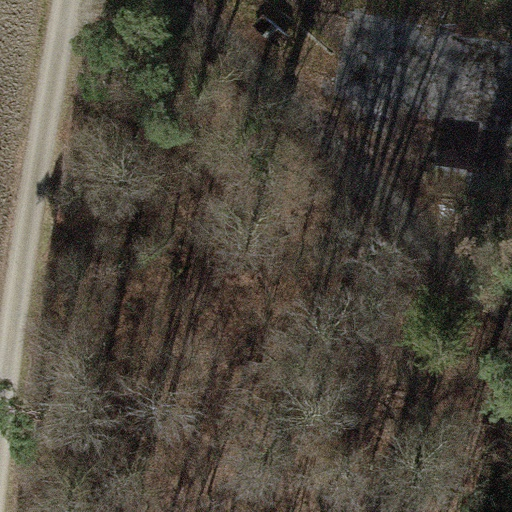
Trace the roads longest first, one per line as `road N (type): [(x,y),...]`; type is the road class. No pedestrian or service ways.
road 1 (track): [(68,0),(11,312),(0,472)]
road 2 (track): [(511,303),(385,196),(229,31),(187,0)]
